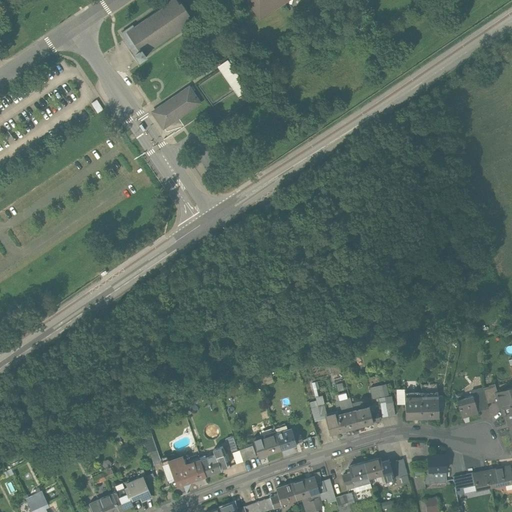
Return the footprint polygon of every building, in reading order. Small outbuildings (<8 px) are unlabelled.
[(178,7),(173,0),(170,0),(166,3),(167,5),(132,29),(131,27),(121,34),(135,55),(134,55),(138,61),(144,57),(144,56),(148,53),(147,51),(182,28),(184,30),(191,25),(185,17),(188,16),(181,5),(178,7)] [(246,0),(259,19),(283,3),(280,0),(246,0)] [(199,105),(188,89),(157,110),(163,118),(161,120),(165,127),(199,105)] [(261,378),(263,385),(274,382),(273,376),(261,378)] [(488,387),(483,388),(484,393),(487,403),(493,402),(492,397),(497,395),(496,393),(497,393),(495,384),(488,385),(488,387)] [(386,385),(369,389),(372,403),(380,401),(380,405),(393,403),(392,397),(389,398),(386,385)] [(506,416),(505,415),(511,412),(511,387),(497,393),(496,393),(497,395),(499,402),(499,403),(500,406),(502,408),(505,416),(506,416)] [(471,391),(472,396),(477,412),(488,409),(487,403),(484,393),(483,388),(471,391)] [(438,392),(421,393),(422,418),(438,418),(438,412),(438,398),(438,392)] [(421,393),(405,393),(406,403),(406,419),(422,418),(421,393)] [(311,403),(312,409),(323,406),(320,395),(315,397),(316,401),(311,403)] [(457,400),(456,401),(461,418),(470,415),(470,416),(478,413),(477,412),(472,396),(471,396),(472,397),(458,401),(457,400)] [(438,398),(438,412),(444,412),(446,397),(438,398)] [(337,413),(342,431),(358,427),(354,412),(350,400),(335,404),(337,413)] [(361,402),(353,404),(355,411),(363,409),(361,402)] [(393,403),(380,405),(382,418),(395,416),(393,403)] [(326,418),(326,416),(323,406),(312,409),(315,421),(325,418),(326,418)] [(376,406),(369,407),(371,416),(378,414),(376,406)] [(354,412),(358,427),(373,423),(373,422),(380,420),(378,414),(371,416),(369,407),(363,409),(355,411),(354,412)] [(337,413),(326,416),(326,418),(325,418),(330,435),(342,431),(337,413)] [(276,434),(281,450),(296,444),(302,442),(300,436),(294,438),(291,429),(276,434)] [(151,432),(142,435),(148,454),(151,453),(157,452),(151,432)] [(260,436),(252,439),(258,459),(267,456),(267,455),(281,450),(276,434),(261,439),(260,436)] [(252,446),(239,451),(243,461),(256,457),(252,446)] [(215,455),(200,460),(206,476),(221,471),(220,469),(227,467),(225,462),(228,461),(222,447),(213,450),(215,455)] [(243,461),(239,451),(233,453),(236,463),(243,461)] [(157,452),(151,453),(155,466),(161,464),(157,452)] [(177,486),(206,476),(200,460),(198,455),(184,459),(182,454),(167,459),(177,486)] [(445,455),(428,456),(428,463),(412,464),(413,475),(424,474),(424,480),(427,479),(427,483),(446,482),(446,481),(445,471),(446,471),(445,455)] [(177,486),(167,459),(162,461),(171,488),(177,486)] [(381,462),(380,459),(364,463),(369,478),(384,475),(385,481),(394,479),(390,463),(389,460),(381,462)] [(390,463),(394,479),(406,475),(403,460),(390,463)] [(372,491),(369,478),(364,463),(349,467),(352,476),(344,478),(348,492),(353,491),(355,496),(372,491)] [(507,467),(487,471),(490,488),(504,485),(505,485),(511,483),(511,474),(511,469),(508,469),(507,467)] [(137,472),(139,478),(142,476),(143,477),(146,476),(143,469),(137,472)] [(111,470),(103,473),(106,480),(114,477),(111,470)] [(487,471),(472,475),(474,485),(475,491),(477,491),(490,488),(487,471)] [(106,480),(103,473),(93,478),(96,485),(106,480)] [(474,485),(472,475),(472,474),(460,476),(463,488),(474,485)] [(125,488),(130,499),(139,495),(142,501),(151,497),(143,477),(142,476),(139,478),(126,483),(128,487),(125,488)] [(291,484),(296,500),(304,498),(306,503),(304,504),(306,511),(314,511),(322,510),(319,499),(314,501),(312,496),(320,494),(321,491),(324,490),(321,481),(317,482),(315,477),(291,484)] [(321,481),(324,490),(321,491),(320,494),(322,501),(328,499),(329,504),(337,501),(336,496),(330,478),(321,481)] [(154,494),(159,492),(156,481),(150,483),(154,494)] [(291,484),(276,489),(278,496),(271,498),(274,509),(283,506),(282,505),(296,500),(291,484)] [(112,494),(119,511),(133,505),(130,499),(125,488),(112,494)] [(353,491),(336,496),(337,501),(340,511),(353,511),(352,505),(357,503),(355,496),(353,491)] [(48,506),(41,492),(40,493),(37,494),(26,501),(31,511),(44,511),(43,508),(48,506)] [(112,494),(89,504),(92,511),(97,511),(102,510),(102,511),(115,511),(119,511),(112,494)] [(265,511),(274,509),(271,498),(257,503),(260,511),(265,511)] [(390,500),(380,502),(382,509),(392,506),(390,500)] [(437,500),(426,501),(427,511),(432,511),(438,511),(437,500)] [(260,511),(257,503),(244,507),(245,511),(260,511)]
